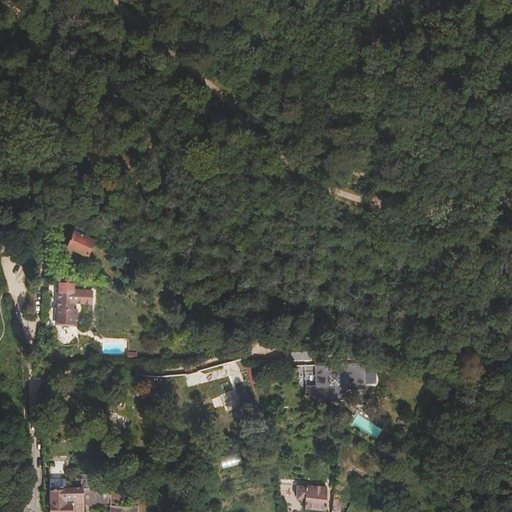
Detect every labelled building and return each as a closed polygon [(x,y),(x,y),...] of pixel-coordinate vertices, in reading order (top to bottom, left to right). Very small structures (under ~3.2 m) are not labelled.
[(22,43),(24,67),(41,65),(40,51),(36,52),(35,42),(32,42),(24,43),(22,43)] [(254,46),(248,48),(252,57),(257,55),(254,46)] [(97,240),(74,230),(67,248),(89,258),(97,240)] [(74,290),(75,284),(59,283),(57,323),(75,324),(76,309),(73,308),(74,303),(74,290)] [(93,291),(74,290),(74,303),(93,304),(93,291)] [(308,373),(318,373),(318,359),(307,359),(308,373)] [(251,363),(242,362),(249,381),(256,377),(251,363)] [(308,404),(342,403),(342,395),(362,394),(361,373),(341,374),(341,381),(331,381),(331,373),(318,373),(308,373),(308,389),(308,399),(308,404)] [(56,387),(53,381),(41,386),(43,391),(56,387)] [(297,399),(308,399),(308,389),(296,389),(297,399)] [(45,469),(46,511),(70,511),(70,500),(62,501),(62,490),(61,471),(60,468),(45,469)] [(21,479),(12,480),(13,488),(21,488),(21,479)] [(326,511),(328,488),(299,485),(298,500),(307,501),(306,509),(326,511)] [(70,500),(70,511),(78,511),(78,506),(106,506),(107,505),(106,488),(62,490),(62,501),(70,500)] [(333,511),(338,511),(340,496),(332,496),(331,511),(333,511)]
